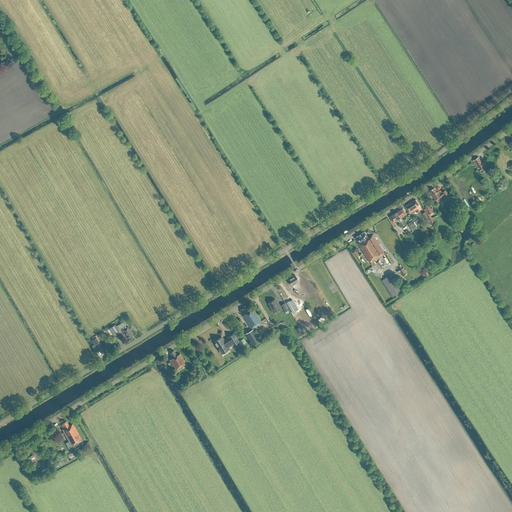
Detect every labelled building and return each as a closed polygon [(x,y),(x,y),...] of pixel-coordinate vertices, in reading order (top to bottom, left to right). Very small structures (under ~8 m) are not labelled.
[(481,161),(478,157),(473,161),(478,168),(481,173),(486,170),(484,166),(486,165),(483,160),(481,161)] [(437,192),(434,188),(430,190),(431,191),(430,192),(436,200),(444,195),(451,205),(454,203),(446,190),(440,194),(438,191),(437,192)] [(411,202),(416,210),(420,206),(416,199),(411,202)] [(410,213),(416,210),(411,202),(405,206),(410,213)] [(424,209),(425,211),(431,223),(434,221),(432,218),(430,214),(435,211),(433,208),(431,208),(429,204),(425,206),(425,207),(426,208),(424,209)] [(402,222),(400,218),(407,214),(403,208),(390,216),(394,222),(397,220),(399,222),(399,221),(400,223),(398,224),(401,228),(404,225),(402,222)] [(431,223),(425,211),(422,213),(425,219),(429,224),(431,223)] [(368,237),(364,231),(355,237),(359,243),(358,244),(360,247),(369,262),(373,259),(373,260),(385,253),(373,234),(368,237)] [(297,280),(294,274),(287,278),(289,282),(285,284),(287,287),(288,287),(291,291),(291,290),(299,285),(299,286),(304,283),(300,278),(297,280)] [(393,297),(402,291),(391,274),(382,280),(393,297)] [(301,286),(298,288),(303,296),(309,292),(307,289),(305,291),(301,286)] [(314,286),(309,289),(314,297),(319,294),(314,286)] [(278,304),(274,298),(268,303),(270,306),(269,306),(273,312),(281,307),(278,303),(278,304)] [(288,309),(285,303),(285,302),(281,305),(285,311),(286,313),(290,311),(288,309)] [(253,309),(251,306),(245,310),(244,307),(240,309),(241,310),(239,311),(251,329),(254,327),(255,327),(259,324),(258,324),(262,322),(253,309)] [(126,327),(123,322),(116,326),(115,324),(110,328),(113,333),(118,330),(122,327),(123,329),(122,330),(125,335),(126,335),(129,339),(133,337),(132,335),(133,335),(128,326),(126,327)] [(254,344),(258,341),(260,340),(253,329),(247,332),(254,344)] [(225,340),(223,339),(221,337),(214,341),(221,353),(229,349),(228,347),(233,344),(238,341),(233,333),(228,336),(229,338),(225,340)] [(177,355),(174,350),(170,352),(171,354),(170,354),(172,358),(170,359),(176,370),(186,363),(180,353),(177,355)] [(63,424),(61,425),(63,428),(62,429),(69,441),(72,446),(79,442),(82,440),(73,423),(69,425),(66,420),(62,423),(63,424)] [(91,447),(88,441),(85,443),(86,445),(80,449),(81,451),(83,450),(84,451),(91,447)] [(36,464),(30,468),(36,478),(42,474),(36,464)]
